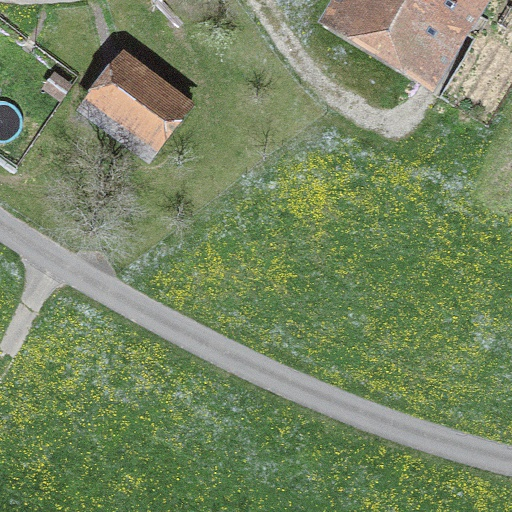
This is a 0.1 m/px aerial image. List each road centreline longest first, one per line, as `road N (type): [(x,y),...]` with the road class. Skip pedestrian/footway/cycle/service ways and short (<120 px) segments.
road 1 (track): [(0,222),(221,353),(337,406),(511,462)]
road 2 (track): [(51,256),(0,365)]
